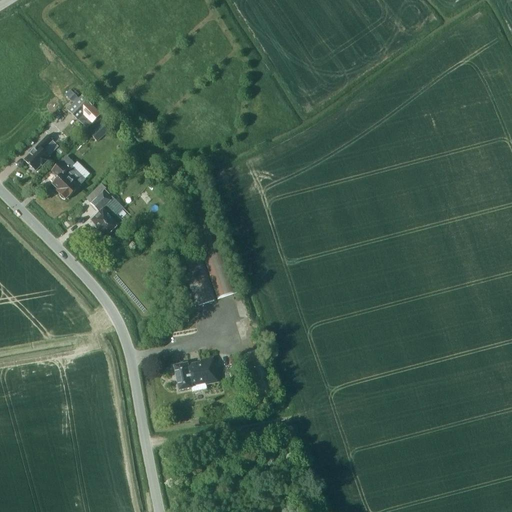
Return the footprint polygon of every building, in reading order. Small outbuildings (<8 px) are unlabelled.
[(68,98),(73,93),(70,90),(65,95),(68,98)] [(72,103),(77,97),(73,93),(68,98),(72,103)] [(101,115),(82,96),(67,110),(78,121),(83,115),(92,124),(101,115)] [(97,143),(112,129),(105,121),(90,135),(97,143)] [(75,142),(80,137),(76,132),(70,137),(75,142)] [(34,151),(24,161),(35,171),(41,165),(42,166),(47,161),(46,160),(49,157),(43,151),(53,141),(47,135),(33,150),(34,151)] [(67,157),(60,163),(68,172),(66,175),(79,188),(86,181),(86,180),(73,167),(75,165),(67,157)] [(66,199),(67,200),(79,188),(66,175),(68,172),(60,163),(51,172),(58,178),(52,184),(58,190),(56,192),(65,201),(66,199)] [(129,168),(124,172),(129,177),(134,173),(129,168)] [(103,209),(111,202),(102,193),(90,205),(98,214),(91,221),(99,230),(98,231),(105,239),(108,235),(112,240),(119,234),(115,230),(119,226),(103,209)] [(217,301),(239,293),(208,200),(186,207),(217,301)] [(127,215),(123,210),(117,216),(120,220),(127,215)] [(196,308),(217,301),(201,254),(180,261),(196,308)] [(255,404),(276,397),(261,349),(240,356),(255,404)] [(192,388),(193,392),(207,389),(206,385),(219,383),(214,357),(200,360),(200,362),(188,365),(187,363),(174,366),(179,391),(192,388)]
